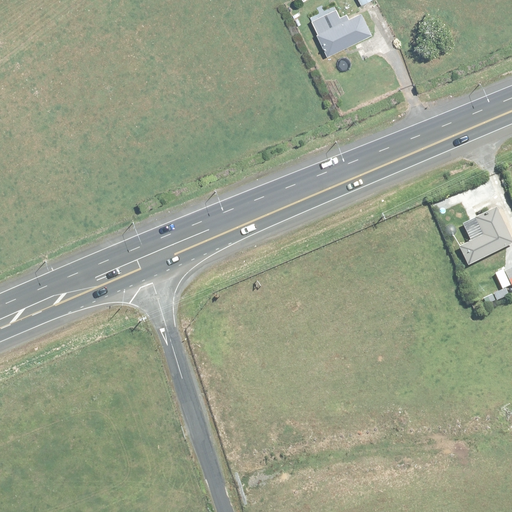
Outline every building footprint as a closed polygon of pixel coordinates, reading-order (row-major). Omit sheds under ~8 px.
[(358,0),(339,0),(348,15),(362,8),(358,0)] [(346,22),(304,43),(314,64),(357,44),(346,22)] [(461,210),(457,204),(435,216),(439,222),(461,210)] [(447,256),(455,274),(501,254),(485,217),(449,232),(458,251),(447,256)] [(511,264),(501,269),(510,290),(511,288),(511,264)] [(503,288),(481,299),(484,306),(506,296),(503,288)]
